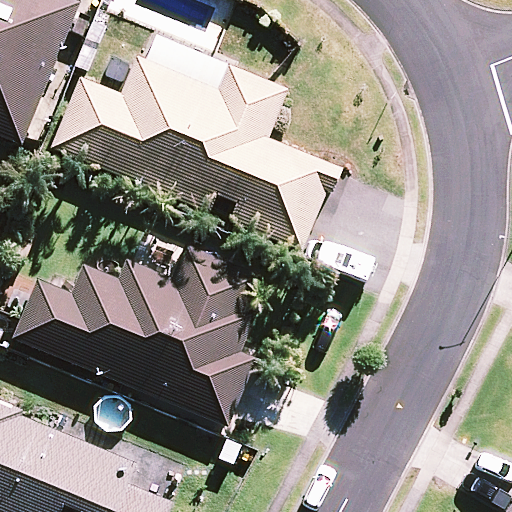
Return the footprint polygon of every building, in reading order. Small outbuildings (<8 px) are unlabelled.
[(0,0),(0,146),(15,153),(75,10),(51,0),(0,0)] [(75,85),(46,155),(204,221),(212,203),(230,211),(223,228),(296,259),(321,198),(327,201),(337,176),(263,145),(283,97),(224,73),(213,98),(131,64),(115,101),(75,85)] [(7,345),(222,433),(249,366),(235,360),(251,321),(243,317),(256,283),(179,252),(165,286),(122,268),(114,286),(79,272),(67,301),(31,286),(7,345)] [(166,511),(168,510),(123,491),(131,471),(17,425),(21,417),(0,408),(0,511),(166,511)] [(511,511),(511,493),(498,511),(511,511)]
